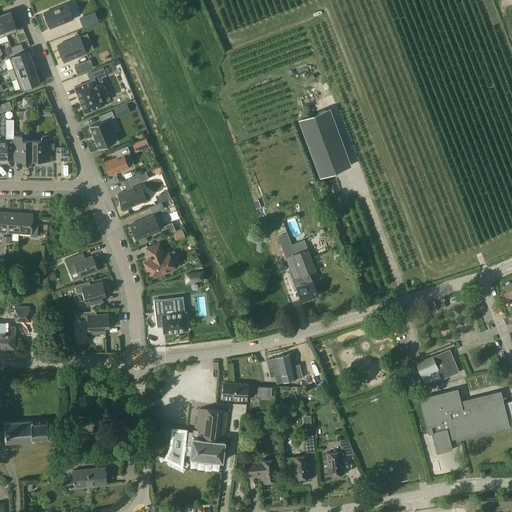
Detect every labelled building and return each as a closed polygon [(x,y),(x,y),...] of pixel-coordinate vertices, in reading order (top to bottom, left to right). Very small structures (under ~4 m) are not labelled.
[(67,4),(44,13),(50,28),(73,19),(67,4)] [(16,20),(14,13),(11,14),(11,12),(0,16),(7,34),(17,31),(14,20),(16,20)] [(94,12),(79,18),(83,27),(98,21),(94,12)] [(80,37),(57,46),(64,62),(86,53),(80,37)] [(21,44),(11,48),(13,53),(23,49),(21,44)] [(32,62),(28,52),(13,57),(10,58),(14,69),(32,62)] [(89,60),(74,67),(77,74),(92,68),(89,60)] [(35,72),(32,62),(14,69),(17,79),(35,72)] [(75,87),(74,87),(75,88),(85,113),(84,113),(85,114),(86,113),(104,106),(105,105),(104,104),(104,105),(103,102),(110,100),(106,91),(100,94),(94,80),(106,76),(103,68),(88,74),(90,81),(75,87)] [(39,83),(35,72),(17,79),(21,89),(24,88),(31,86),(32,88),(38,86),(37,84),(39,83)] [(31,106),(32,97),(22,96),(22,106),(31,106)] [(117,116),(123,114),(120,108),(114,110),(117,116)] [(320,178),(351,166),(330,108),(298,120),(320,178)] [(101,122),(90,127),(99,149),(99,150),(116,143),(116,142),(115,142),(106,120),(114,117),(112,111),(99,116),(101,122)] [(7,120),(6,139),(14,139),(15,139),(15,136),(15,120),(7,120)] [(15,136),(15,139),(14,151),(20,151),(20,161),(32,161),(33,141),(23,141),(23,136),(15,136)] [(42,141),(33,141),(32,161),(44,161),(44,152),(50,152),(50,150),(54,150),(55,143),(50,143),(51,136),(43,136),(42,141)] [(133,145),(135,150),(144,146),(142,141),(133,145)] [(123,155),(105,162),(110,175),(129,168),(123,155)] [(62,172),(71,171),(70,162),(62,162),(62,172)] [(129,178),(129,179),(132,186),(149,179),(146,172),(129,178)] [(137,187),(118,194),(124,210),(147,200),(141,185),(137,187)] [(157,202),(166,199),(163,192),(154,195),(157,202)] [(150,207),(152,213),(163,209),(161,203),(150,207)] [(0,232),(8,233),(9,213),(0,212),(0,232)] [(20,234),(21,214),(9,213),(8,233),(20,234)] [(33,224),(34,215),(21,214),(20,234),(31,235),(31,237),(38,237),(39,225),(33,224)] [(160,231),(154,216),(130,225),(137,241),(160,231)] [(163,225),(167,234),(175,230),(171,222),(163,225)] [(174,233),(176,239),(184,236),(182,230),(174,233)] [(151,260),(144,263),(147,271),(151,269),(154,277),(175,269),(168,253),(163,255),(159,244),(147,249),(151,260)] [(286,258),(294,279),(303,276),(306,284),(297,287),(302,301),(317,295),(309,274),(316,271),(308,250),(286,258)] [(81,254),(65,261),(70,273),(78,270),(80,277),(81,279),(98,271),(92,257),(83,260),(81,254)] [(106,295),(102,283),(91,286),(90,282),(75,286),(77,295),(84,293),(88,306),(103,302),(102,296),(106,295)] [(500,295),(503,303),(511,298),(511,282),(504,286),(507,292),(500,295)] [(209,293),(197,296),(206,337),(218,334),(209,293)] [(161,305),(155,306),(157,327),(163,326),(164,333),(188,330),(185,312),(184,312),(184,308),(177,309),(177,307),(162,308),(161,305)] [(15,322),(30,322),(30,311),(30,308),(15,308),(15,322)] [(64,324),(74,322),(71,312),(62,314),(64,324)] [(109,327),(108,315),(96,315),(96,312),(81,313),(81,322),(88,321),(89,335),(105,334),(105,328),(109,327)] [(0,347),(15,348),(15,328),(0,327),(0,347)] [(441,380),(459,372),(450,350),(433,357),(432,356),(416,363),(422,377),(437,370),(441,380)] [(294,372),(290,355),(282,357),(280,356),(277,356),(276,358),(266,361),(271,378),(281,375),(283,382),(295,379),(294,372)] [(223,399),(246,401),(248,385),(224,383),(223,399)] [(421,399),(429,433),(431,433),(437,454),(452,450),(450,441),(456,439),(456,441),(508,427),(501,400),(492,402),(491,398),(461,405),(457,390),(421,399)] [(225,442),(224,442),(228,413),(198,410),(196,430),(193,430),(193,434),(185,433),(185,431),(181,431),(173,430),(171,448),(166,458),(181,465),(182,459),(182,455),(190,456),(190,458),(223,462),(225,442)] [(276,412),(267,413),(268,427),(278,426),(276,412)] [(54,433),(53,425),(47,422),(31,423),(31,422),(4,424),(6,443),(32,440),(32,439),(48,438),(54,433)] [(312,428),(304,429),(307,453),(315,453),(312,428)] [(348,439),(340,440),(341,452),(326,454),(329,476),(336,475),(336,477),(343,476),(343,474),(341,456),(354,455),(348,439)] [(289,470),(294,469),(295,479),(302,479),(302,480),(309,480),(309,478),(310,478),(307,456),(288,458),(287,458),(288,470),(289,470)] [(245,464),(246,477),(262,475),(263,483),(264,483),(264,485),(271,484),(271,482),(278,481),(275,460),(260,461),(261,462),(245,464)] [(106,484),(105,467),(72,471),(74,487),(106,484)]
